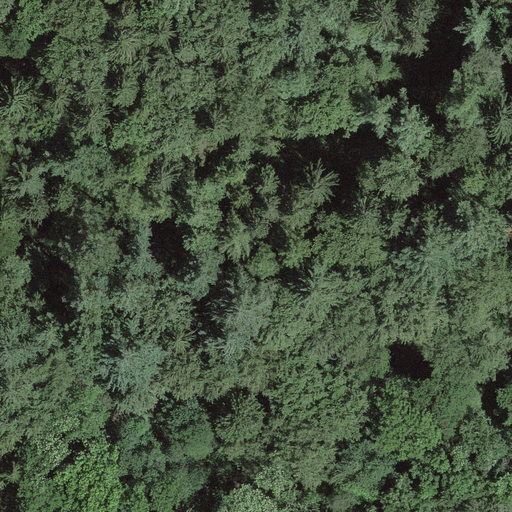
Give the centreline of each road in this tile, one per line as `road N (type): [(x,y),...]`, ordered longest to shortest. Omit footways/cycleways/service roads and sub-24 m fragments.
road 1 (track): [(26,0),(0,64),(0,360),(130,511)]
road 2 (track): [(511,243),(0,360)]
